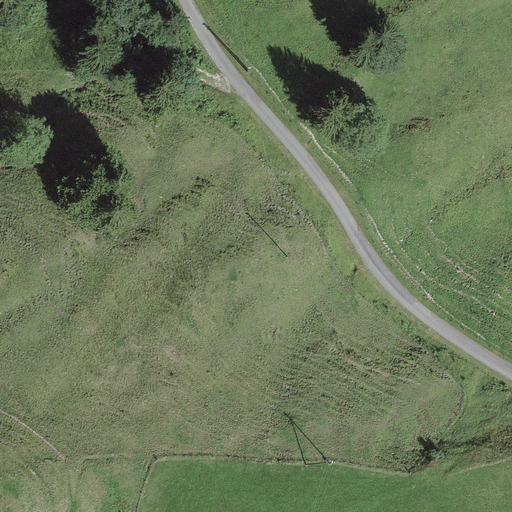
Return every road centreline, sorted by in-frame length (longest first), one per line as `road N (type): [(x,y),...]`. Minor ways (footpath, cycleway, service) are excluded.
road 1 (track): [(511,372),(425,315),(381,272),(320,178),(244,90),(188,0)]
road 2 (track): [(76,0),(244,90)]
